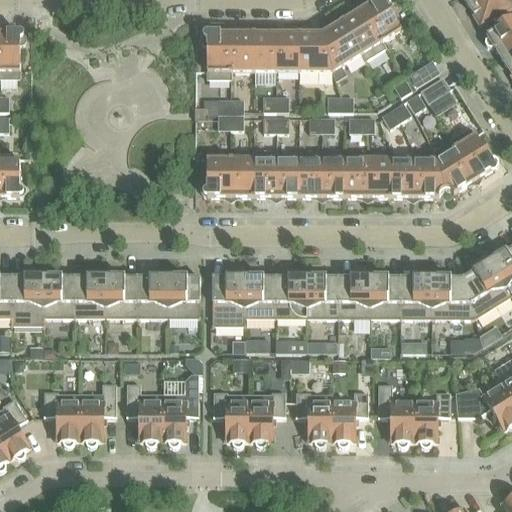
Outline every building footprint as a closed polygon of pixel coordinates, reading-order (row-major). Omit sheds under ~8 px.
[(463,0),(481,29),(493,21),(511,9),(511,4),(509,0),(463,0)] [(382,46),(402,34),(388,12),(388,11),(391,9),(391,5),(389,2),(386,1),(382,2),(381,1),(369,8),(368,8),(367,9),(367,10),(364,12),(360,11),(382,46)] [(511,9),(493,21),(499,31),(487,39),(489,41),(488,41),(486,44),(486,47),(488,50),(491,52),(494,51),(495,50),(500,59),(511,50),(511,9)] [(342,25),(363,58),(362,58),(366,65),(387,52),(382,46),(360,11),(360,14),(356,16),(355,16),(354,17),(354,18),(342,25)] [(333,76),(362,58),(363,58),(342,25),(331,32),(330,32),(329,32),(328,33),(329,33),(325,35),(322,35),(333,76)] [(0,36),(0,82),(21,83),(21,49),(24,48),(27,45),(27,41),(24,39),(21,37),(21,36),(6,36),(5,36),(4,35),(4,36),(0,36)] [(232,35),(229,37),(225,37),(225,36),(224,36),(223,37),(208,37),(208,83),(232,83),(232,75),(231,75),(232,35)] [(231,75),(232,75),(254,75),(254,37),(240,37),(239,36),(238,36),(238,37),(234,37),(232,35),(231,75)] [(268,37),(254,37),(254,75),(277,76),(277,35),(275,37),(271,37),(271,36),(269,36),(269,37),(268,37)] [(277,35),(277,76),(299,76),(299,37),(286,37),(285,36),(284,36),(284,37),(279,37),(277,35)] [(299,37),(299,76),(333,76),(322,35),(319,37),(315,37),(315,36),(314,36),(313,37),(299,37)] [(511,78),(511,50),(500,59),(511,78)] [(411,79),(419,91),(440,78),(433,66),(411,79)] [(405,82),(394,89),(402,102),(413,95),(405,82)] [(443,83),(422,96),(429,108),(450,94),(443,83)] [(418,98),(407,105),(415,118),(426,111),(418,98)] [(0,100),(0,115),(10,116),(10,101),(0,100)] [(277,116),(277,101),(264,101),(264,116),(277,116)] [(277,101),(277,116),(289,116),(290,101),(277,101)] [(341,116),(341,101),(329,101),(328,116),(341,116)] [(341,101),(341,116),(354,116),(354,101),(341,101)] [(219,119),(232,119),(232,104),(219,104),(219,119)] [(232,104),(232,119),(244,119),(244,104),(232,104)] [(393,114),(401,126),(412,120),(404,107),(393,114)] [(196,123),(209,123),(209,112),(196,112),(196,123)] [(401,126),(393,114),(383,120),(390,133),(401,126)] [(232,134),(232,119),(219,119),(219,134),(232,134)] [(232,119),(232,134),(245,134),(244,119),(232,119)] [(0,121),(0,136),(10,136),(10,121),(0,121)] [(277,137),(277,122),(265,122),(265,137),(277,137)] [(277,122),(277,137),(290,137),(290,122),(277,122)] [(323,137),(323,122),(310,122),(310,137),(323,137)] [(323,122),(323,137),(336,137),(336,122),(323,122)] [(363,137),(363,122),(350,122),(350,137),(363,137)] [(363,122),(363,137),(375,137),(376,122),(363,122)] [(472,132),(452,144),(477,186),(478,182),(482,180),(482,181),(483,180),(484,179),(497,171),(499,168),(499,165),(497,162),(494,161),(491,161),(490,162),(472,132)] [(453,196),(454,197),(469,188),(470,188),(471,188),(471,187),(474,185),(477,186),(452,144),(434,155),(437,163),(445,193),(446,193),(448,193),(449,193),(450,194),(451,194),(453,195),(453,196)] [(253,154),(253,162),(254,162),(254,201),(268,201),(269,202),(270,202),(270,201),(275,201),(277,203),(277,162),(278,162),(278,154),(253,154)] [(0,200),(3,200),(3,201),(4,201),(5,200),(6,200),(20,200),(20,199),(21,199),(24,198),(26,196),(26,192),(24,189),(21,188),(20,188),(20,162),(0,161),(0,200)] [(229,201),(231,203),(231,162),(208,162),(208,188),(207,188),(204,190),(202,192),(202,196),(204,199),(207,200),(208,200),(208,201),(222,201),(223,201),(224,202),(225,202),(225,201),(229,201)] [(254,162),(253,162),(231,162),(231,203),(234,201),(238,201),(238,202),(239,202),(240,201),(254,201),(254,162)] [(300,201),(300,163),(278,162),(277,162),(277,203),(279,201),(283,201),(283,202),(285,202),(285,201),(286,201),(300,201)] [(300,163),(300,201),(314,201),(315,202),(316,202),(316,201),(320,201),(323,204),(323,163),(300,163)] [(345,201),(345,163),(323,163),(323,204),(325,201),(329,201),(329,202),(330,202),(331,201),(345,201)] [(368,204),(368,163),(345,163),(345,201),(359,201),(360,201),(361,202),(362,202),(362,201),(366,201),(368,204)] [(391,201),(391,163),(368,163),(368,204),(370,201),(375,201),(375,202),(376,202),(377,201),(391,201)] [(391,163),(391,201),(405,201),(405,202),(406,202),(407,202),(407,201),(411,201),(414,204),(414,163),(391,163)] [(414,163),(414,204),(416,201),(420,201),(420,202),(421,202),(422,202),(423,201),(440,202),(440,200),(440,199),(440,197),(441,196),(442,195),(443,194),(444,194),(445,193),(437,163),(414,163)] [(499,255),(488,261),(511,300),(511,301),(511,251),(507,255),(506,255),(505,255),(504,255),(505,256),(501,258),(499,255)] [(511,301),(511,300),(488,261),(472,272),(474,275),(465,281),(464,281),(463,281),(476,324),(476,323),(511,301)] [(12,322),(12,329),(12,331),(13,331),(13,330),(43,330),(43,331),(45,331),(45,329),(45,322),(44,322),(44,276),(25,276),(25,280),(14,280),(13,280),(13,322),(12,322)] [(44,322),(45,322),(75,322),(75,323),(75,280),(74,280),(74,281),(64,281),(64,280),(63,280),(62,280),(62,281),(57,281),(57,276),(44,276),(44,322)] [(75,323),(76,323),(76,322),(106,322),(107,276),(87,276),(87,281),(76,281),(76,280),(75,280),(75,323)] [(107,276),(106,322),(137,323),(138,323),(138,280),(137,280),(137,281),(126,281),(125,280),(124,280),(124,281),(119,281),(119,276),(107,276)] [(138,280),(138,323),(169,323),(169,276),(150,276),(150,281),(139,281),(139,280),(138,280)] [(169,276),(169,323),(199,323),(201,323),(201,321),(201,283),(201,281),(199,281),(182,281),(182,276),(169,276)] [(246,323),(245,323),(245,277),(226,276),(226,281),(215,281),(215,280),(213,280),(213,283),(213,329),(213,331),(215,331),(244,331),(246,331),(246,329),(246,323)] [(276,281),(275,281),(265,281),(264,280),(263,280),(263,281),(258,281),(258,277),(245,277),(245,323),(246,323),(276,323),(276,281)] [(276,281),(276,323),(277,323),(307,323),(308,277),(289,277),(289,281),(277,281),(276,281)] [(339,281),(338,281),(328,281),(327,281),(326,280),(325,280),(325,281),(320,281),(320,277),(308,277),(307,323),(338,323),(339,323),(339,281)] [(339,281),(339,323),(370,323),(370,277),(351,277),(351,281),(340,281),(339,281)] [(401,281),(400,281),(390,281),(389,281),(388,280),(387,281),(383,281),(383,277),(370,277),(370,323),(400,323),(400,324),(401,324),(401,281)] [(401,281),(401,324),(402,324),(402,323),(432,323),(432,277),(413,277),(413,281),(402,281),(401,281)] [(476,324),(463,281),(462,281),(462,282),(445,282),(445,277),(432,277),(432,323),(475,323),(475,324),(476,324)] [(13,322),(13,280),(12,280),(2,280),(1,280),(0,280),(0,279),(0,322),(12,322),(13,322)] [(480,340),(481,343),(484,351),(491,347),(485,337),(480,340)] [(289,344),(276,343),(276,357),(289,357),(289,344)] [(472,358),(484,351),(481,343),(464,343),(464,358),(472,358)] [(256,344),(246,344),(246,356),(256,356),(256,344)] [(5,346),(0,350),(0,356),(11,356),(11,346),(5,346)] [(114,346),(108,346),(108,356),(118,356),(118,350),(114,346)] [(238,347),(234,352),(234,356),(244,356),(244,347),(238,347)] [(412,347),(402,347),(402,357),(412,357),(412,347)] [(170,348),(170,356),(179,356),(179,348),(170,348)] [(319,348),(308,348),(308,357),(319,357),(319,348)] [(42,351),(31,351),(31,362),(42,362),(42,351)] [(381,351),(371,351),(371,362),(381,362),(381,351)] [(363,352),(360,356),(360,363),(363,363),(369,363),(369,352),(363,352)] [(55,354),(45,354),(45,362),(55,362),(55,354)] [(25,363),(14,363),(14,375),(21,375),(26,371),(25,363)] [(234,363),(234,375),(249,375),(249,363),(234,363)] [(310,363),(291,363),(291,375),(310,375),(310,363)] [(345,364),(333,364),(333,376),(345,376),(345,364)] [(140,366),(125,366),(125,378),(140,378),(140,366)] [(187,446),(187,422),(199,422),(199,421),(199,379),(191,379),(186,384),(186,399),(163,399),(163,446),(169,446),(170,450),(173,452),(177,452),(179,450),(180,446),(181,446),(187,446)] [(80,398),(80,406),(81,406),(81,446),(87,446),(88,449),(91,451),(94,452),(97,449),(98,446),(104,446),(104,422),(117,422),(117,421),(117,389),(103,389),(103,398),(80,398)] [(163,446),(163,399),(141,398),(141,389),(128,389),(128,421),(127,421),(127,422),(140,422),(140,446),(146,446),(147,450),(150,452),(153,452),(156,450),(157,446),(163,446)] [(409,446),(415,446),(415,407),(393,407),(393,389),(379,389),(379,421),(379,423),(391,423),(391,446),(398,446),(398,447),(399,450),(401,452),(405,452),(408,450),(409,447),(409,446)] [(511,402),(504,389),(484,400),(479,392),(456,398),(458,423),(478,423),(492,414),(504,434),(510,431),(511,433),(511,402)] [(80,406),(80,398),(59,398),(59,397),(45,397),(45,421),(45,422),(57,422),(57,446),(64,446),(65,449),(68,451),(71,451),(74,449),(75,446),(81,446),(81,406),(80,406)] [(244,446),(250,446),(250,399),(228,399),(228,397),(214,397),(214,421),(214,422),(227,422),(227,446),(233,446),(234,450),(237,452),(240,452),(243,450),(244,446)] [(272,399),(250,399),(250,446),(256,446),(257,450),(260,452),(263,452),(266,450),(267,446),(273,446),(274,422),(286,422),(286,421),(286,397),(272,397),(272,399)] [(296,423),(309,423),(309,446),(315,446),(315,447),(316,450),(319,452),(323,452),(325,450),(327,447),(327,446),(332,446),(333,407),(333,399),(311,399),(311,397),(297,397),(297,421),(296,421),(296,423)] [(355,407),(333,407),(332,446),(338,446),(338,447),(339,450),(342,452),(346,452),(349,450),(350,447),(350,446),(356,446),(356,423),(369,423),(369,422),(368,422),(369,397),(355,397),(355,407)] [(437,407),(415,407),(415,446),(421,447),(422,450),(425,452),(428,452),(431,450),(432,447),(438,447),(438,423),(451,423),(451,422),(451,398),(437,398),(437,407)] [(0,446),(11,464),(16,461),(18,463),(22,464),(25,462),(26,458),(25,455),(31,451),(18,431),(29,425),(28,424),(15,403),(4,411),(4,412),(0,414),(0,446)] [(11,464),(0,446),(0,475),(2,476),(5,474),(7,471),(6,467),(11,464)] [(511,511),(511,496),(510,498),(509,501),(510,504),(510,505),(503,509),(505,511),(511,511)]
